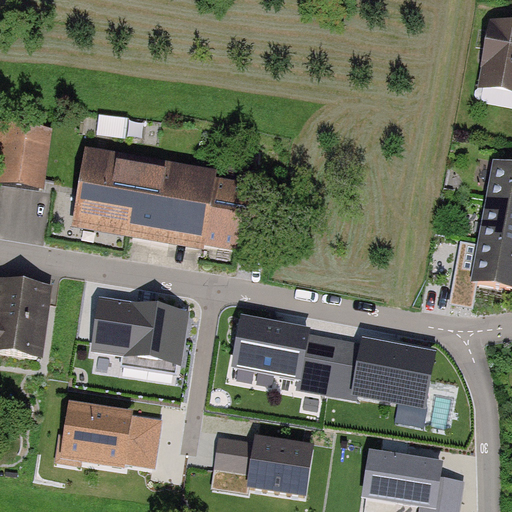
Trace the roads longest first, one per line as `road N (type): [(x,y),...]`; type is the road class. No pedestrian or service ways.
road 1 (residential): [(467,333),(0,250)]
road 2 (residential): [(492,511),(489,409),(467,333)]
